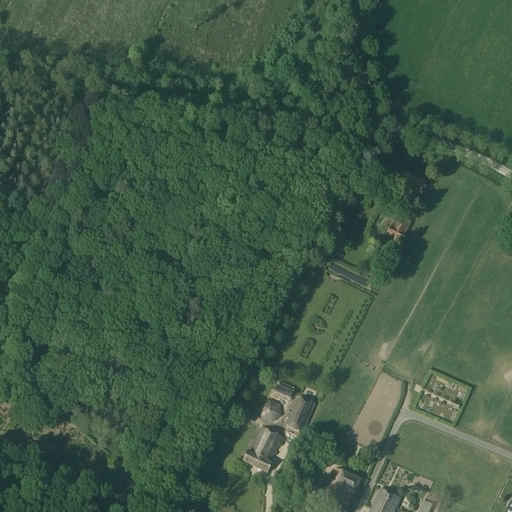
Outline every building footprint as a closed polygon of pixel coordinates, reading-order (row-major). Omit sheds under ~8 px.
[(408,199),(415,203),(425,183),(410,176),(399,197),(407,201),(408,199)] [(386,237),(399,244),(410,224),(399,218),(394,227),(392,226),(386,237)] [(276,382),(270,396),(288,404),(294,389),(276,382)] [(314,405),(298,398),(286,426),(302,433),(314,405)] [(449,407),(458,410),(460,405),(452,402),(449,407)] [(279,422),(278,404),(262,404),(262,422),(279,422)] [(243,463),(268,475),(273,464),(270,463),(282,438),(262,428),(250,453),(248,452),(243,463)] [(322,499),(347,511),(353,497),(360,481),(335,470),(322,499)] [(369,511),(394,511),(401,500),(380,490),(369,511)] [(419,511),(430,511),(433,506),(424,501),(419,511)]
